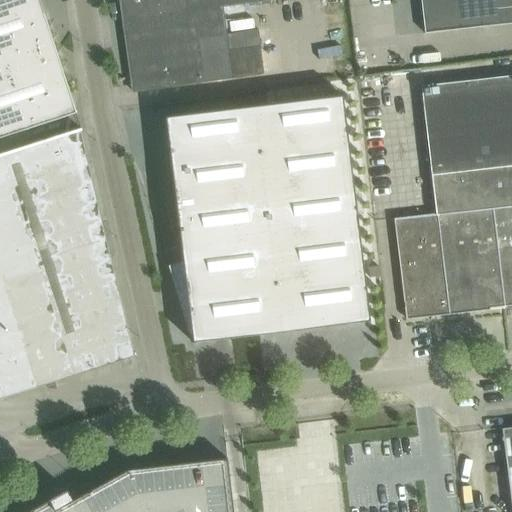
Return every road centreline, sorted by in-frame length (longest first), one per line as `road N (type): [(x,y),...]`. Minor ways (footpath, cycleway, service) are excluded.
road 1 (unclassified): [(167,410),(101,113),(86,0)]
road 2 (unclassified): [(167,410),(511,366)]
road 3 (unclassified): [(0,461),(167,410)]
